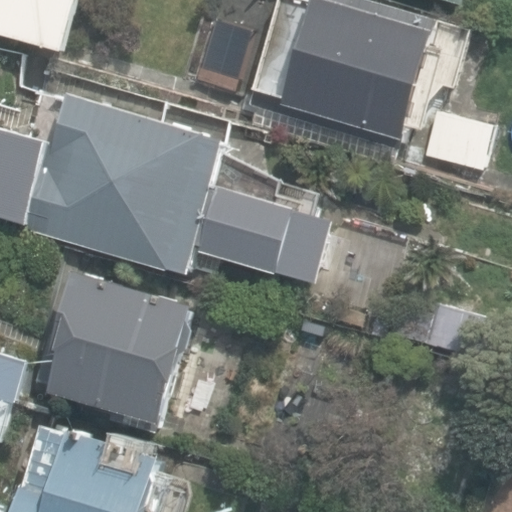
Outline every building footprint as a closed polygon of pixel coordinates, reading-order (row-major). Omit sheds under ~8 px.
[(1,0),(0,5),(0,34),(69,54),(84,0),(1,0)] [(256,124),(401,166),(413,127),(429,132),(438,103),(434,102),(446,87),(458,90),(475,33),(445,23),(367,0),(286,0),(256,107),(260,108),(256,124)] [(293,277),(324,286),(343,222),(220,185),(233,142),(73,95),(33,232),(192,279),(201,249),(207,251),(206,254),(292,279),(293,277)] [(429,158),(486,171),(497,126),(439,113),(429,158)] [(0,218),(29,227),(52,145),(0,130),(0,218)] [(55,394),(167,427),(178,389),(182,390),(194,350),(191,349),(203,308),(76,271),(57,337),(69,340),(64,355),(66,356),(55,394)] [(423,344),(481,359),(491,320),(433,306),(431,315),(404,309),(397,334),(424,340),(423,344)] [(0,347),(0,390),(18,396),(30,357),(0,347)] [(18,396),(0,390),(0,434),(5,436),(18,396)] [(20,511),(155,511),(172,458),(52,422),(33,488),(28,486),(20,511)]
